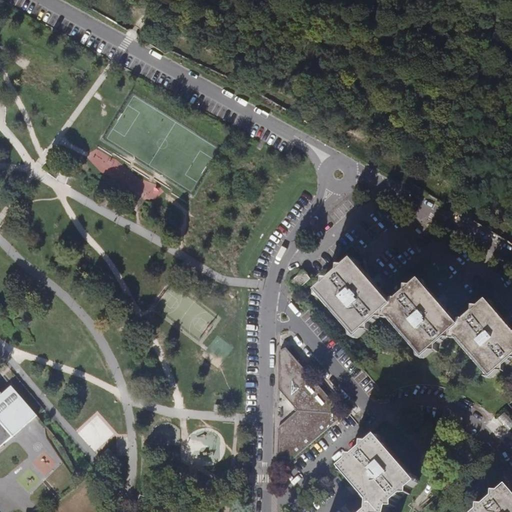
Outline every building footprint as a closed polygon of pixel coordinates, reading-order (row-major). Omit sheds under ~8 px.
[(511,330),(507,325),(488,304),(481,309),(476,308),(475,314),(466,322),(461,322),(461,327),(460,326),(441,304),(422,283),(415,289),(411,288),(410,294),(400,302),(395,301),(394,308),(393,306),(374,284),(366,275),(356,263),(348,270),(343,269),(343,274),(333,283),(328,282),(328,288),(322,293),(359,337),(367,330),(371,332),(371,326),(381,318),(386,319),(387,312),(425,356),(433,351),(437,352),(438,346),(448,338),(452,339),(453,332),(492,376),(492,377),(499,371),(504,371),(504,366),(511,359),(511,330)] [(290,283),(297,290),(310,279),(304,272),(290,283)] [(82,283),(75,290),(81,296),(88,289),(82,283)] [(287,349),(280,352),(279,389),(297,410),(279,427),(278,463),(285,466),(338,420),(339,409),(287,349)] [(0,450),(39,417),(13,387),(1,398),(0,396),(0,450)] [(373,501),(373,505),(377,505),(383,511),(389,511),(391,507),(396,507),(396,502),(406,494),(410,494),(410,489),(418,483),(380,438),(373,445),(368,444),(367,449),(357,458),(353,458),(352,462),(345,468),(373,501)] [(496,450),(490,443),(482,450),(488,457),(496,450)] [(511,511),(511,489),(510,487),(503,494),(498,493),(498,498),(488,507),(483,506),(482,511),(481,511),(511,511)] [(141,495),(139,505),(148,508),(151,498),(141,495)]
